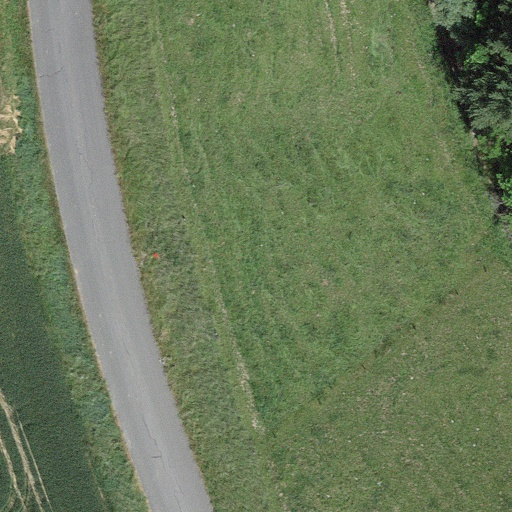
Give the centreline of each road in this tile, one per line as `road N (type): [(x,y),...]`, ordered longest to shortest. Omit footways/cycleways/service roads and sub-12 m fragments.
road 1 (unclassified): [(183,511),(127,363),(56,0)]
road 2 (track): [(447,0),(511,189)]
